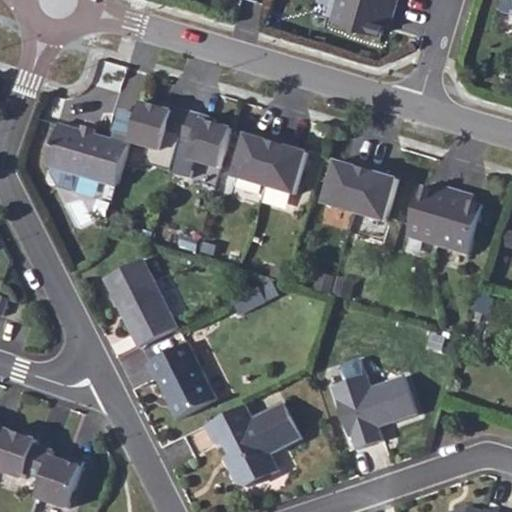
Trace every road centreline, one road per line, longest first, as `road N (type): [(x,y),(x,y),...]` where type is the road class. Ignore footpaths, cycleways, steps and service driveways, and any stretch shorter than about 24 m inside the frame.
road 1 (residential): [(100,376),(1,177),(45,32)]
road 2 (tertiary): [(89,13),(422,108)]
road 3 (residential): [(323,511),(482,456),(511,465)]
road 4 (residential): [(171,511),(100,376)]
